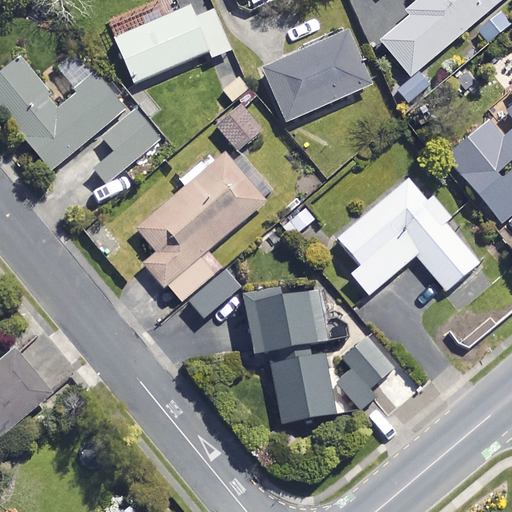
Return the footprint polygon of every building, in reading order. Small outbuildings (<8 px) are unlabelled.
[(509,0),(426,0),(408,16),(412,21),(383,46),(413,81),(509,0)] [(198,24),(192,11),(118,44),(138,89),(231,47),(217,16),(198,24)] [(373,91),(349,38),(266,75),(289,129),(373,91)] [(161,146),(82,49),(58,69),(82,98),(63,113),(23,63),(0,82),(0,108),(56,177),(79,157),(106,190),(161,146)] [(511,100),(487,122),(489,125),(470,141),(475,146),(451,166),(506,228),(511,223),(511,100)] [(268,132),(244,104),(217,128),(241,155),(268,132)] [(207,323),(243,292),(210,255),(269,203),(229,157),(140,235),(159,256),(146,267),(182,309),(190,303),(207,323)] [(428,205),(411,184),(341,244),(362,268),(352,277),(371,300),(418,260),(449,296),(482,268),(447,227),(452,223),(433,201),(428,205)] [(329,347),(321,301),(250,313),(259,363),(273,360),(285,430),(337,421),(325,348),(329,347)] [(0,445),(53,403),(49,398),(76,376),(45,336),(0,372),(0,445)] [(396,374),(369,344),(346,365),(355,374),(338,388),(357,409),(396,374)]
